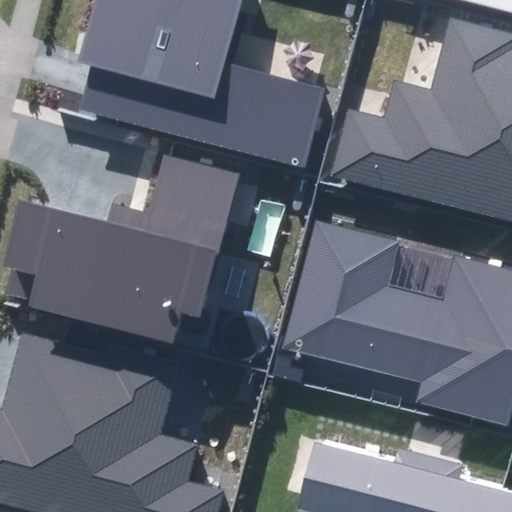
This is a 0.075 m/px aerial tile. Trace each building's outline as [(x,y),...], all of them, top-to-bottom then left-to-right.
[(86,95),(312,155),(334,74),(233,47),(245,0),(100,0),(88,45),(99,48),(93,69),(86,95)] [(338,160),(511,206),(511,19),(455,4),(436,75),(401,66),(390,105),(355,96),(338,160)] [(45,287),(184,322),(191,294),(214,299),(249,160),(173,141),(158,198),(124,189),(120,204),(92,196),(36,182),(19,248),(53,256),(45,287)] [(423,385),(511,407),(511,254),(461,241),(450,285),(395,271),(407,224),(323,203),(291,330),(428,365),(423,385)] [(0,391),(0,488),(94,511),(221,511),(231,477),(195,468),(205,429),(166,419),(184,349),(33,310),(20,359),(11,394),(0,391)] [(355,511),(511,511),(511,472),(509,472),(326,426),(310,490),(358,502),(355,511)]
